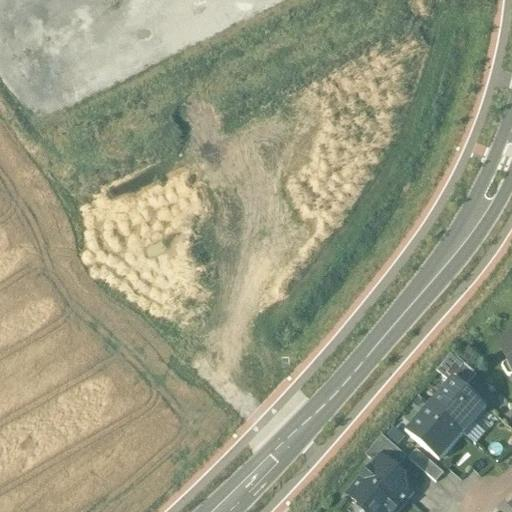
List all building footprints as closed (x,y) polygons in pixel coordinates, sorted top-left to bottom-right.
[(511,336),(498,345),(508,363),(503,366),(502,369),(506,377),(509,378),(511,376),(511,336)] [(455,381),(432,409),(466,439),(490,410),(455,381)] [(444,467),(466,439),(432,409),(408,438),(444,467)] [(365,457),(375,466),(381,459),(396,472),(407,459),(382,438),(365,457)] [(396,472),(381,459),(375,466),(364,479),(402,508),(411,496),(405,491),(404,479),(396,472)] [(398,511),(402,508),(364,479),(347,498),(358,507),(359,511),(398,511)]
